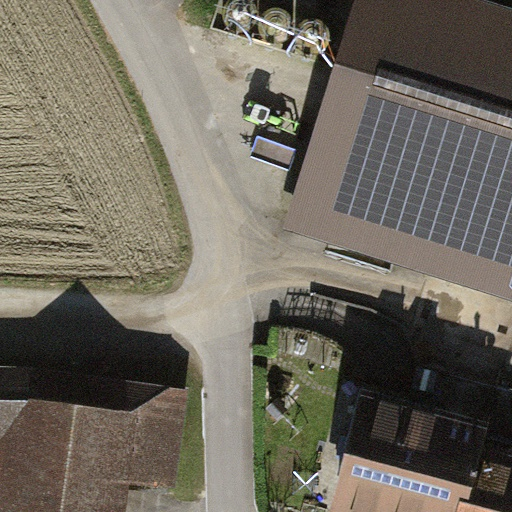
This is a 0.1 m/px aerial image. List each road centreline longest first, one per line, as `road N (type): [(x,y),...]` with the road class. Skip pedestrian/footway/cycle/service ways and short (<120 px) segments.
road 1 (residential): [(109,0),(182,130),(221,252),(234,511)]
road 2 (track): [(230,319),(0,310)]
